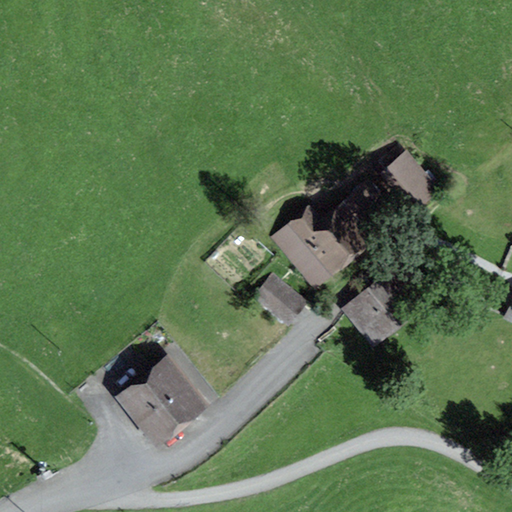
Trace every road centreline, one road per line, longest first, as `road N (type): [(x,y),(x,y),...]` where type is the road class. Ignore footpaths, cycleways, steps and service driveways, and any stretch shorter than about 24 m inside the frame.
road 1 (unclassified): [(511,482),(445,446),(390,437),(210,494),(138,497),(108,488)]
road 2 (unclassified): [(108,488),(201,434),(355,284)]
